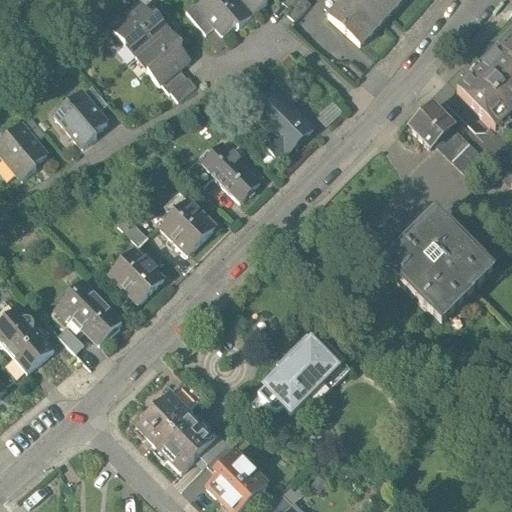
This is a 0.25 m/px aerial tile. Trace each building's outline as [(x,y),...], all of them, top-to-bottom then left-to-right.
[(238,33),(252,21),(234,0),(208,0),(196,10),(214,32),(222,41),(235,30),(238,33)] [(234,0),(252,21),(267,8),(264,5),(270,0),(234,0)] [(285,18),(294,26),(310,8),(302,1),(301,0),(285,0),(280,6),(289,14),(285,18)] [(350,0),(328,24),(360,52),(406,0),(350,0)] [(214,32),(196,10),(195,9),(186,16),(205,39),(214,32)] [(112,36),(135,63),(169,35),(157,21),(154,23),(143,10),(112,36)] [(182,49),(169,35),(135,63),(159,91),(161,89),(179,74),(190,65),(178,52),(182,49)] [(511,50),(510,49),(469,89),(508,130),(511,125),(511,50)] [(186,83),(179,74),(161,89),(168,99),(170,98),(177,107),(196,91),(188,82),(186,83)] [(265,153),(278,166),(287,157),(289,159),(313,134),(288,110),(297,101),(280,84),(269,95),(277,102),(254,124),(274,144),(265,153)] [(92,90),(82,98),(98,116),(107,108),(92,90)] [(93,138),(107,126),(98,116),(82,98),(81,96),(53,119),(82,153),(96,141),(93,138)] [(441,101),(419,122),(440,145),(445,140),(462,124),(441,101)] [(495,159),(462,124),(445,140),(479,177),(496,161),(495,159)] [(46,159),(20,128),(0,145),(0,159),(21,185),(36,173),(33,170),(46,159)] [(213,182),(239,208),(260,188),(223,151),(212,161),(203,171),(213,182)] [(511,161),(503,152),(495,159),(496,161),(511,178),(511,161)] [(204,191),(213,182),(203,171),(212,161),(206,156),(187,176),(204,191)] [(188,205),(159,233),(187,260),(215,232),(188,205)] [(394,263),(452,321),(505,270),(447,211),(394,263)] [(126,220),(117,228),(139,250),(147,242),(126,220)] [(108,280),(138,309),(163,284),(154,276),(156,274),(145,262),(143,264),(133,254),(108,280)] [(70,321),(98,349),(121,326),(81,286),(54,313),(67,325),(70,321)] [(0,328),(0,345),(27,376),(52,354),(41,341),(44,338),(38,330),(33,330),(32,327),(30,325),(27,325),(17,314),(0,328)] [(83,349),(66,332),(58,341),(62,346),(74,358),(83,349)] [(272,382),(275,385),(255,403),(255,412),(262,420),(270,418),(275,413),(276,405),(285,396),(300,411),(318,394),(327,403),(362,369),(353,360),(349,363),(321,334),(272,382)] [(147,426),(170,448),(205,414),(182,391),(147,426)] [(227,437),(205,414),(170,448),(192,471),(211,452),(227,437)] [(231,473),(250,454),(230,434),(227,437),(211,452),(231,473)] [(511,453),(511,440),(495,445),(499,457),(511,453)] [(250,454),(231,473),(218,486),(243,511),(248,511),(278,483),(250,454)] [(270,511),(294,511),(304,503),(292,491),(270,511)]
